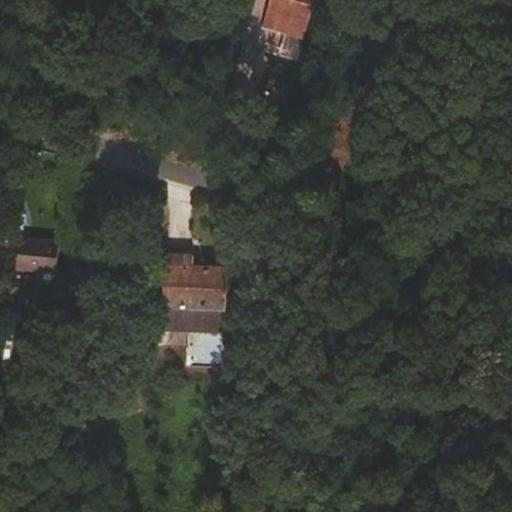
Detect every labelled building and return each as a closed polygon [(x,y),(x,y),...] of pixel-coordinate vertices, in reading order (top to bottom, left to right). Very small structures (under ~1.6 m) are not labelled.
[(270,0),(263,26),(304,40),(316,0),(270,0)] [(60,243),(36,241),(35,247),(19,245),(17,268),(58,274),(60,243)] [(194,253),(166,252),(165,266),(194,267),(194,253)] [(188,332),(225,333),(228,269),(194,267),(165,266),(163,330),(188,332)] [(225,364),(225,333),(188,332),(187,362),(225,364)] [(47,357),(48,337),(21,335),(19,354),(47,357)]
